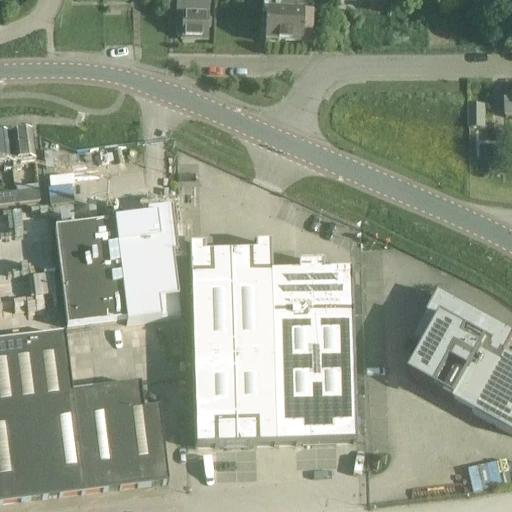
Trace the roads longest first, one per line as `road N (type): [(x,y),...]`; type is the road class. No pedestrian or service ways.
road 1 (tertiary): [(286,144),(126,80),(0,74)]
road 2 (unknown): [(300,511),(368,481),(394,452),(400,290)]
road 3 (tertiary): [(286,144),(312,83),(330,66),(511,64)]
road 4 (tertiary): [(511,249),(286,144)]
road 5 (unknown): [(193,511),(177,397),(164,382),(140,376),(84,382)]
